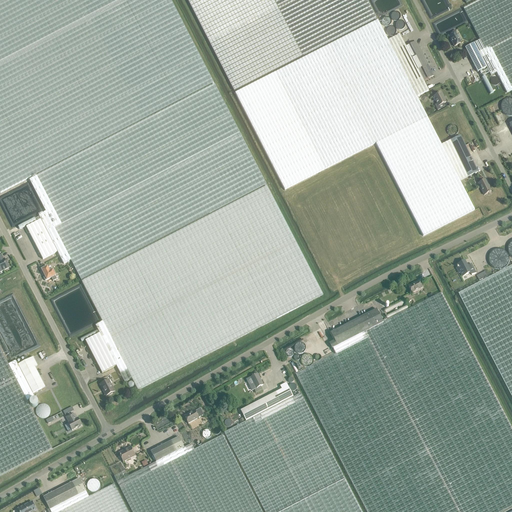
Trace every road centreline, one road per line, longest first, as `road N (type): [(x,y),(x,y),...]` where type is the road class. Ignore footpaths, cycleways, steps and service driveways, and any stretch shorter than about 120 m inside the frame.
road 1 (unclassified): [(107,434),(367,284),(511,212)]
road 2 (unclassified): [(107,434),(0,216)]
road 3 (unclassified): [(511,188),(415,0)]
road 4 (unclassified): [(0,496),(107,434)]
